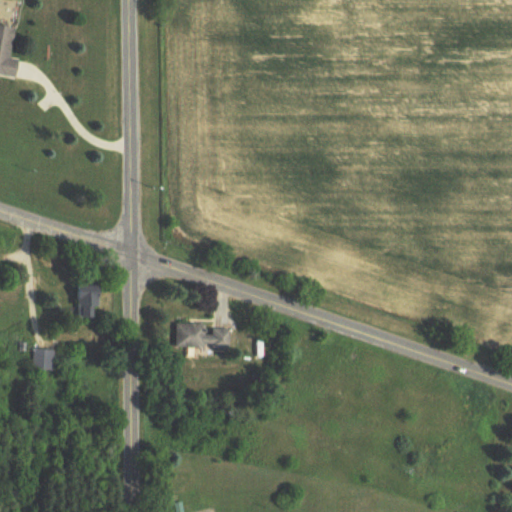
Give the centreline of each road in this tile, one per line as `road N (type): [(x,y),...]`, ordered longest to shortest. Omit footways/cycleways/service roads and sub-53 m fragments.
road 1 (residential): [(0,212),(511,383)]
road 2 (tertiary): [(131,511),(127,0)]
